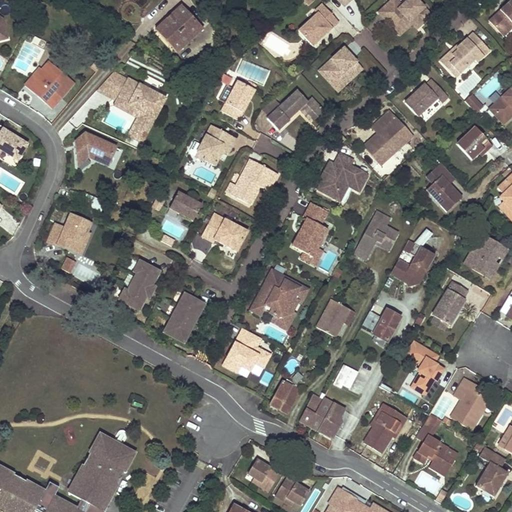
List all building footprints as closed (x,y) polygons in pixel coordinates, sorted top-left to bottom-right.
[(396,0),(392,0),(379,13),(397,33),(412,19),(420,27),(431,16),(416,0),(408,0),(402,6),(396,0)] [(497,13),(489,21),(504,37),(511,29),(511,0),(500,10),(502,12),(499,15),(497,13)] [(339,22),(322,4),(315,10),(316,11),(296,29),(313,47),(321,39),(320,37),(322,35),(324,36),(339,22)] [(155,29),(177,53),(203,29),(181,5),(155,29)] [(412,19),(397,33),(400,35),(412,24),(417,29),(420,27),(412,19)] [(490,51),(474,33),(458,47),(458,51),(455,53),(453,51),(441,61),(447,68),(451,65),(459,74),(475,60),(477,63),(490,51)] [(363,69),(343,48),(323,66),(328,71),(323,76),(336,90),(351,76),(353,78),(363,69)] [(74,83),(49,62),(42,70),(44,72),(37,80),(35,78),(27,88),(41,99),(43,97),(46,100),(44,103),(52,109),(74,83)] [(451,65),(447,68),(456,77),(459,74),(451,65)] [(323,66),(319,71),(323,76),(328,71),(323,66)] [(42,70),(39,68),(25,86),(27,88),(35,78),(37,80),(44,72),(42,70)] [(127,80),(113,72),(96,90),(116,101),(117,99),(145,114),(137,129),(133,126),(127,136),(142,144),(166,99),(127,79),(127,80)] [(351,76),(336,90),(338,91),(353,78),(351,76)] [(425,84),(404,103),(417,117),(437,99),(442,103),(448,97),(432,80),(426,86),(425,84)] [(237,81),(221,111),(238,120),(254,91),(253,90),(255,86),(249,82),(246,86),(237,81)] [(511,90),(511,89),(489,110),(503,125),(511,116),(511,90)] [(307,102),(297,91),(267,118),(273,125),(283,115),(288,121),(288,120),(299,110),(304,116),(306,114),(313,121),(324,111),(311,98),(307,102)] [(470,96),(465,101),(471,108),(474,111),(476,113),(481,108),(470,96)] [(116,101),(114,106),(137,118),(133,126),(137,129),(145,114),(117,99),(116,101)] [(274,100),(262,111),(267,117),(279,106),(274,100)] [(438,101),(422,115),(426,120),(442,106),(438,101)] [(413,137),(389,111),(376,123),(382,130),(378,134),(368,142),(386,162),(413,137)] [(313,121),(306,114),(304,116),(311,123),(313,121)] [(283,115),(273,125),(278,131),(289,121),(288,120),(288,121),(283,115)] [(376,123),(372,127),(378,134),(382,130),(376,123)] [(236,139),(211,126),(197,152),(205,157),(203,160),(215,166),(221,155),(224,150),(229,152),(236,139)] [(476,129),(470,135),(469,134),(456,145),(471,160),(478,154),(483,149),(485,152),(492,146),(476,129)] [(27,144),(3,130),(0,133),(0,132),(0,149),(2,151),(17,160),(27,144)] [(115,148),(84,134),(74,143),(76,155),(77,167),(91,155),(109,163),(115,148)] [(368,142),(364,147),(367,150),(379,164),(381,166),(386,162),(368,142)] [(367,150),(360,156),(373,170),(379,164),(367,150)] [(205,157),(197,152),(194,157),(202,161),(203,160),(205,157)] [(333,164),(331,163),(320,183),(317,189),(334,198),(342,183),(348,186),(359,192),(367,176),(351,166),(353,162),(350,161),(351,160),(339,153),(333,164)] [(277,174),(250,159),(231,195),(247,203),(257,185),(260,187),(268,191),(277,174)] [(328,161),(317,181),(320,183),(331,163),(328,161)] [(449,185),(455,180),(440,163),(434,169),(441,177),(425,191),(446,213),(462,198),(449,185)] [(511,174),(497,189),(503,195),(499,198),(503,202),(511,211),(511,174)] [(342,183),(334,198),(340,201),(348,186),(342,183)] [(260,187),(257,185),(247,203),(250,206),(260,187)] [(159,192),(150,207),(158,212),(167,196),(159,192)] [(178,192),(169,208),(193,221),(202,204),(178,192)] [(80,203),(101,212),(105,203),(84,194),(80,203)] [(511,211),(503,202),(498,207),(511,221),(511,211)] [(328,212),(310,203),(302,217),(306,219),(300,230),(302,231),(299,236),(297,235),(291,246),(303,252),(312,257),(317,248),(327,230),(320,226),(328,212)] [(216,210),(204,232),(215,238),(216,235),(239,247),(249,227),(216,210)] [(376,212),(355,250),(356,250),(367,256),(368,257),(374,245),(376,242),(389,249),(390,249),(398,234),(385,227),(389,220),(376,212)] [(90,224),(69,215),(64,227),(54,223),(47,241),(56,246),(57,244),(59,240),(62,241),(61,243),(61,246),(77,253),(82,243),(79,241),(83,232),(86,233),(90,224)] [(86,233),(83,232),(79,241),(82,243),(77,253),(80,254),(89,235),(86,233)] [(160,241),(171,246),(174,241),(163,235),(160,241)] [(492,276),(507,250),(485,237),(479,249),(474,246),(466,261),(474,266),(472,269),(483,276),(485,272),(492,276)] [(408,241),(403,250),(409,254),(415,244),(408,241)] [(389,249),(376,242),(374,245),(387,252),(389,249)] [(415,244),(409,254),(415,258),(410,267),(398,260),(392,271),(409,281),(413,283),(419,283),(434,255),(415,244)] [(312,257),(303,252),(300,258),(314,266),(322,251),(317,248),(312,257)] [(367,256),(356,250),(353,254),(365,261),(367,256)] [(67,258),(60,269),(71,275),(77,263),(67,258)] [(466,261),(463,264),(472,269),(474,266),(466,261)] [(158,272),(139,262),(134,271),(137,273),(140,275),(138,279),(134,277),(129,287),(132,289),(130,293),(127,291),(124,290),(119,300),(138,310),(145,296),(148,298),(154,288),(151,286),(158,272)] [(300,286),(271,271),(250,311),(260,316),(263,310),(266,305),(267,306),(265,311),(270,314),(277,318),(292,313),(298,301),(294,299),(300,286)] [(409,281),(392,271),(390,275),(407,284),(409,281)] [(450,326),(466,301),(463,299),(468,292),(452,282),(432,316),(434,317),(447,325),(450,326)] [(277,318),(270,314),(266,320),(287,331),(308,290),(300,286),(294,299),(298,301),(292,313),(277,318)] [(204,305),(184,294),(179,304),(181,306),(180,309),(177,308),(171,319),(173,321),(171,325),(168,323),(164,332),(184,343),(189,333),(186,331),(188,327),(191,329),(196,319),(193,317),(195,313),(199,315),(204,305)] [(511,298),(508,296),(499,312),(511,319),(511,298)] [(330,300),(316,328),(332,337),(340,322),(343,323),(349,310),(330,300)] [(349,310),(343,323),(348,326),(354,313),(349,310)] [(369,312),(361,327),(374,333),(373,335),(386,342),(400,318),(386,310),(382,319),(369,312)] [(447,325),(434,317),(431,323),(444,331),(447,325)] [(343,323),(340,322),(332,337),(335,338),(343,323)] [(261,338),(242,328),(223,365),(237,372),(240,366),(250,371),(254,363),(263,368),(270,355),(256,347),(261,338)] [(413,343),(405,357),(421,367),(420,374),(411,388),(425,397),(434,382),(435,383),(439,376),(441,369),(433,364),(434,356),(413,343)] [(268,387),(274,375),(265,371),(259,382),(268,387)] [(340,371),(333,385),(340,389),(342,385),(349,389),(354,378),(347,375),(340,371)] [(464,378),(453,397),(460,401),(450,418),(471,431),(481,414),(478,412),(486,399),(479,394),(468,388),(472,383),(464,378)] [(279,410),(285,399),(292,403),(299,390),(291,386),(293,383),(287,380),(283,382),(283,383),(282,383),(269,405),(279,410)] [(482,389),(472,383),(468,388),(479,394),(482,389)] [(314,396),(306,409),(314,414),(322,401),(314,396)] [(292,403),(285,399),(279,410),(285,414),(292,403)] [(322,401),(314,414),(306,409),(299,421),(332,439),(338,427),(335,425),(344,411),(323,399),(322,401)] [(489,401),(486,399),(478,412),(481,414),(489,401)] [(369,427),(372,429),(382,413),(383,413),(387,407),(383,404),(369,427)] [(381,454),(391,437),(399,424),(402,426),(406,419),(387,407),(383,413),(382,413),(372,429),(363,444),(381,454)] [(430,415),(421,428),(422,429),(432,435),(440,421),(430,415)] [(402,426),(399,424),(391,437),(394,439),(402,426)] [(511,454),(511,428),(510,427),(498,446),(511,454)] [(422,429),(416,438),(423,442),(427,436),(430,438),(432,435),(422,429)] [(115,443),(100,435),(68,493),(82,501),(77,509),(53,497),(46,511),(37,506),(44,492),(0,467),(0,511),(84,511),(88,504),(101,511),(102,511),(134,454),(119,445),(115,443)] [(444,456),(448,449),(430,438),(427,436),(423,442),(413,459),(422,465),(426,458),(429,459),(430,457),(433,459),(432,461),(429,467),(439,473),(442,468),(448,471),(454,461),(444,456)] [(484,447),(479,457),(489,463),(475,486),(493,497),(508,474),(500,469),(506,460),(484,447)] [(458,455),(448,449),(444,456),(454,461),(458,455)] [(255,460),(246,474),(253,478),(260,482),(258,486),(268,492),(278,474),(255,460)] [(448,471),(442,468),(439,473),(445,477),(448,471)] [(293,502),(299,506),(308,492),(285,478),(274,496),(284,501),(286,498),(293,502)] [(338,489),(329,504),(331,505),(326,511),(386,511),(373,504),(370,510),(355,501),(356,499),(338,489)]
